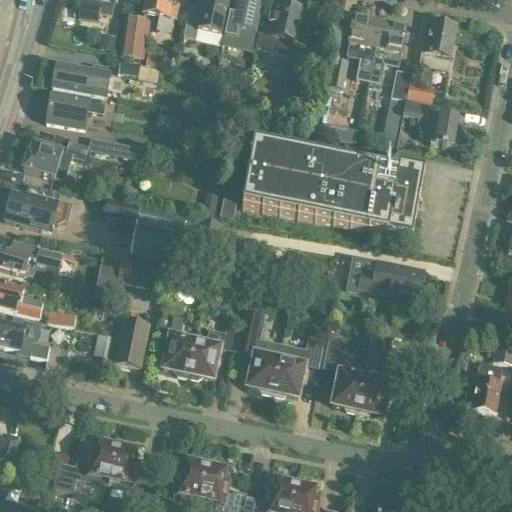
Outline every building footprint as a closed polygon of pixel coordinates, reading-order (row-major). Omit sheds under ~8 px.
[(80,0),(80,3),(101,6),(99,19),(112,20),(114,0),(80,0)] [(145,0),(143,17),(159,20),(157,33),(172,35),(174,24),(176,24),(178,9),(171,8),(171,0),(145,0)] [(189,13),(183,42),(196,44),(198,34),(224,40),(221,52),(222,52),(225,40),(229,18),(226,17),(230,0),(204,0),(202,16),(189,13)] [(229,18),(225,40),(238,43),(240,34),(256,37),(262,6),(259,6),(259,3),(249,1),(249,4),(236,1),(232,19),(229,18)] [(258,38),(255,52),(290,60),(293,45),(296,28),(299,26),(300,22),(298,19),(299,14),(273,8),(266,39),(258,38)] [(125,22),(120,61),(144,65),(149,25),(125,22)] [(348,50),(346,62),(359,64),(355,85),(368,87),(380,27),(354,22),(348,50)] [(420,67),(419,72),(447,78),(448,72),(457,30),(431,25),(428,42),(424,41),(420,67)] [(380,27),(368,87),(380,90),(384,69),(398,72),(401,61),(407,32),(380,27)] [(102,41),(99,52),(113,55),(115,43),(102,41)] [(329,91),(328,99),(339,101),(341,93),(342,93),(348,66),(334,63),(329,91)] [(120,65),(118,76),(136,79),(137,68),(120,65)] [(57,67),(52,93),(106,102),(108,92),(110,80),(111,76),(107,75),(107,73),(93,70),(92,73),(57,67)] [(141,68),(139,79),(149,81),(151,69),(141,68)] [(148,90),(166,94),(169,75),(152,72),(148,90)] [(396,75),(390,103),(404,105),(410,78),(396,75)] [(410,88),(407,104),(431,108),(434,92),(410,88)] [(51,97),(46,128),(85,135),(88,116),(103,118),(105,106),(51,97)] [(406,106),(403,121),(425,126),(424,133),(433,134),(430,148),(458,154),(463,126),(428,119),(429,110),(406,106)] [(183,138),(181,151),(216,157),(221,129),(186,123),(183,138)] [(321,129),(318,143),(333,145),(335,132),(321,129)] [(23,160),(20,170),(24,173),(23,175),(64,187),(72,160),(85,164),(88,152),(56,141),(52,153),(34,148),(30,159),(28,158),(27,160),(23,160)] [(91,143),(89,156),(146,167),(148,155),(91,143)] [(254,152),(243,214),(412,243),(424,175),(381,167),(380,174),(254,152)] [(8,211),(5,226),(41,235),(50,237),(56,209),(48,207),(44,206),(44,202),(34,200),(31,202),(12,197),(11,200),(7,201),(5,209),(8,211)] [(203,198),(198,221),(217,224),(222,201),(203,198)] [(225,199),(220,223),(233,225),(238,201),(225,199)] [(102,211),(101,221),(136,228),(130,259),(178,268),(183,242),(186,228),(188,220),(140,211),(104,204),(102,211)] [(76,236),(90,232),(87,218),(72,222),(76,236)] [(198,225),(191,263),(215,268),(223,230),(198,225)] [(0,254),(0,273),(32,282),(34,274),(57,280),(62,261),(12,248),(11,252),(2,250),(1,255),(0,254)] [(250,248),(245,280),(267,283),(272,252),(250,248)] [(70,252),(68,260),(80,263),(82,255),(70,252)] [(121,263),(117,286),(133,289),(137,266),(121,263)] [(137,266),(133,289),(145,291),(149,268),(137,266)] [(149,268),(145,291),(164,295),(168,271),(149,268)] [(361,278),(358,295),(418,307),(424,277),(377,268),(374,281),(361,278)] [(511,287),(502,325),(511,327),(511,287)] [(0,288),(0,314),(39,323),(42,310),(21,305),(24,294),(0,288)] [(98,289),(96,302),(117,306),(119,292),(98,289)] [(49,316),(47,328),(73,333),(75,321),(49,316)] [(245,317),(237,356),(254,360),(247,392),(260,395),(262,398),(272,400),(282,351),(257,346),(262,321),(245,317)] [(174,321),(171,334),(180,335),(183,323),(174,321)] [(0,323),(0,352),(18,356),(17,360),(30,362),(33,349),(36,350),(40,331),(24,328),(23,329),(22,328),(23,324),(16,323),(15,327),(0,323)] [(124,326),(115,369),(139,374),(148,330),(124,326)] [(195,346),(187,382),(198,384),(201,382),(213,385),(220,353),(235,356),(239,335),(228,333),(225,342),(209,339),(206,348),(195,346)] [(329,340),(324,365),(349,371),(352,358),(344,357),(346,344),(329,340)] [(170,341),(162,374),(175,377),(177,380),(187,382),(195,346),(170,341)] [(511,372),(511,346),(495,343),(490,368),(511,372)] [(282,351),(272,400),(282,402),(285,400),(298,403),(305,370),(318,372),(323,347),(309,344),(306,356),(282,351)] [(33,349),(30,362),(46,365),(48,352),(36,350),(33,349)] [(368,363),(364,381),(356,418),(366,420),(369,418),(382,421),(389,388),(393,389),(393,390),(403,392),(404,391),(416,394),(420,374),(409,371),(411,362),(393,358),(391,368),(368,363)] [(0,373),(20,379),(23,368),(0,362),(0,373)] [(466,397),(463,413),(471,414),(471,415),(495,419),(501,388),(500,387),(503,372),(480,368),(478,383),(477,383),(474,398),(466,397)] [(339,376),(332,410),(344,413),(346,416),(356,418),(364,381),(339,376)] [(0,469),(12,472),(19,446),(3,442),(3,444),(0,443),(0,469)] [(63,471),(59,495),(73,498),(75,484),(83,485),(108,490),(116,448),(106,446),(103,448),(96,446),(94,456),(89,455),(86,469),(77,467),(75,474),(63,471)] [(108,490),(108,491),(119,493),(120,486),(132,488),(131,496),(139,498),(136,511),(149,511),(153,493),(149,493),(151,482),(137,479),(140,465),(134,464),(136,455),(128,453),(126,450),(116,448),(108,490)] [(59,495),(63,471),(65,461),(52,459),(50,469),(45,492),(59,495)] [(179,473),(173,497),(198,502),(206,467),(196,465),(194,466),(186,465),(184,474),(179,473)] [(206,467),(198,502),(216,506),(215,511),(214,511),(242,511),(245,502),(246,498),(234,496),(233,500),(226,498),(229,484),(224,483),(226,473),(218,472),(216,469),(206,467)] [(242,511),(290,511),(296,488),(276,484),(274,494),(268,493),(266,507),(245,502),(242,511)] [(296,488),(290,511),(316,511),(319,503),(314,502),(316,492),(296,488)] [(162,502),(159,511),(170,511),(172,504),(162,502)]
